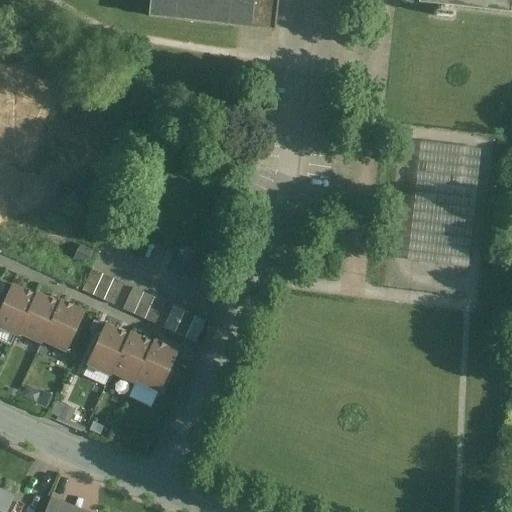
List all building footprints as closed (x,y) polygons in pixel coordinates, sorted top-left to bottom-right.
[(150,0),(149,17),(276,31),(278,0),(150,0)] [(419,0),(419,3),(437,5),(436,11),(434,12),(433,14),(434,16),(435,16),(451,18),(452,17),(453,16),(453,14),(452,14),(451,13),(452,6),(510,13),(511,0),(419,0)] [(103,274),(92,269),(82,291),(93,296),(103,274)] [(103,274),(93,296),(103,301),(113,279),(103,274)] [(124,284),(113,279),(103,301),(114,306),(124,284)] [(34,296),(11,286),(0,309),(0,328),(17,336),(36,294),(34,296)] [(143,293),(132,288),(123,310),(133,315),(143,293)] [(143,293),(133,315),(144,320),(154,298),(143,293)] [(59,304),(36,294),(17,336),(19,333),(41,344),(60,302),(59,304)] [(154,298),(144,320),(155,325),(165,303),(154,298)] [(84,313),(60,302),(41,344),(43,341),(66,352),(84,313)] [(173,307),(163,329),(174,334),(184,312),(173,307)] [(184,312),(174,334),(185,339),(195,317),(184,312)] [(195,317),(185,339),(196,343),(206,322),(195,317)] [(128,336),(105,326),(86,365),(111,376),(112,373),(111,373),(128,337),(128,336)] [(152,344),(129,334),(128,336),(128,337),(111,373),(112,373),(135,384),(136,381),(135,381),(152,344)] [(177,353),(153,342),(152,344),(135,381),(136,381),(159,392),(177,353)] [(0,511),(4,511),(11,498),(0,493),(0,511)] [(68,511),(70,508),(51,500),(52,500),(50,499),(44,511),(68,511)]
